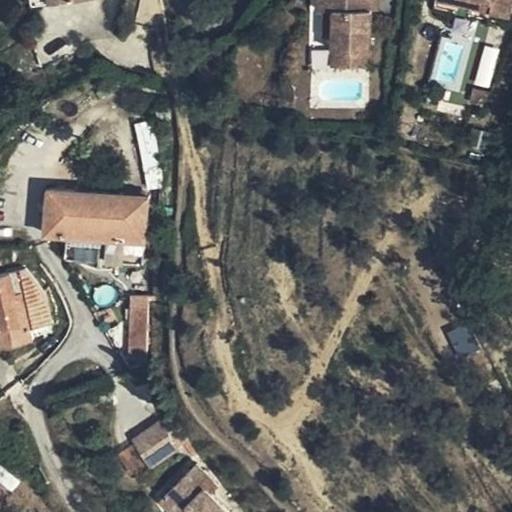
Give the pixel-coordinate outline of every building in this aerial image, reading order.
[(335,35),(335,44),(344,45),(343,64),(370,64),(372,8),(378,8),(378,0),(320,0),(320,9),(327,10),(327,35),(335,35)] [(483,19),(487,9),(460,0),(433,0),(433,1),(483,19)] [(460,0),(487,9),(489,0),(460,0)] [(511,0),(489,0),(487,9),(492,11),(488,20),(506,27),(511,9),(511,0)] [(492,11),(487,9),(483,19),(488,20),(492,11)] [(344,45),(335,44),(334,64),(343,64),(344,45)] [(150,195),(51,187),(48,232),(121,239),(120,260),(144,262),(150,195)] [(0,273),(0,312),(7,342),(36,335),(22,268),(0,273)] [(150,306),(132,305),(131,355),(148,357),(150,306)] [(465,322),(445,334),(460,358),(480,346),(465,322)] [(180,446),(165,419),(136,436),(152,463),(180,446)] [(180,511),(179,511),(232,511),(213,493),(207,487),(214,479),(198,462),(164,495),(180,511)] [(220,485),(214,479),(207,487),(213,493),(220,485)]
